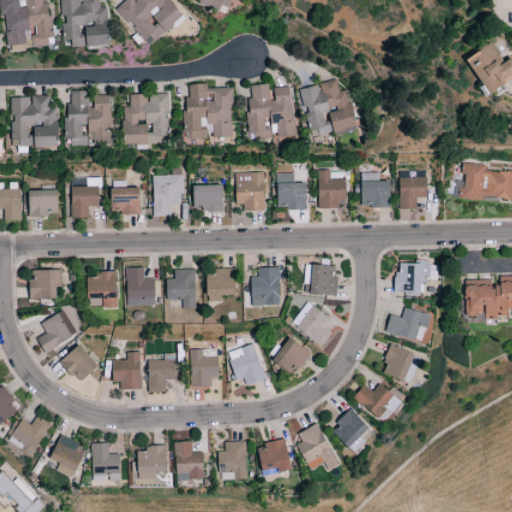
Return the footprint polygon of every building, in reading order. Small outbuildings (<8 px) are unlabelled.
[(0,0),(0,15),(3,15),(6,49),(51,45),(47,2),(41,3),(41,0),(0,0)] [(59,0),(62,41),(70,41),(70,47),(108,46),(106,8),(98,8),(98,0),(59,0)] [(182,16),(167,0),(125,0),(114,10),(148,47),(182,16)] [(198,0),(197,5),(225,14),(229,0),(198,0)] [(465,59),(486,95),(511,79),(511,60),(511,59),(502,64),(490,44),(465,59)] [(354,128),(347,90),(338,92),(336,80),(317,84),(318,86),(298,90),(306,130),(331,126),(332,132),(354,128)] [(232,138),(230,88),(206,89),(206,84),(188,85),(188,98),(183,98),(185,140),(209,139),(232,138)] [(290,87),(272,89),(274,100),(269,100),(267,85),(249,86),(250,100),(244,100),(247,134),(257,134),(258,140),(273,139),(273,138),(294,136),(290,87)] [(108,96),(93,97),(93,108),(88,108),(88,91),(69,92),(70,105),(66,105),(66,117),(63,117),(64,139),(81,139),(80,126),(87,126),(88,147),(111,145),(108,96)] [(145,145),(145,136),(168,136),(168,94),(147,94),(147,95),(129,95),(129,108),(122,108),(122,145),(145,145)] [(9,98),(10,148),(57,147),(56,108),(48,109),(48,96),(29,97),(29,98),(9,98)] [(510,200),(511,174),(511,171),(462,166),(461,176),(462,176),(460,199),(482,201),(482,197),(510,200)] [(152,218),(170,217),(169,206),(181,205),(181,167),(170,168),(170,176),(151,177),(152,218)] [(328,179),(328,171),(316,171),(317,210),(338,209),(338,201),(345,201),(344,179),(328,179)] [(263,212),(262,173),(233,174),(234,205),(241,205),(242,212),(263,212)] [(293,174),(275,174),(276,208),(285,207),(285,211),(305,211),(304,184),(293,184),(293,174)] [(70,219),(87,218),(87,207),(98,207),(97,178),(83,179),(83,188),(69,188),(70,219)] [(426,198),(425,178),(397,179),(398,210),(415,210),(415,198),(426,198)] [(354,194),(360,194),(360,208),(389,207),(388,182),(353,183),(354,194)] [(3,221),(20,221),(19,190),(2,190),(2,183),(0,183),(0,209),(3,210),(3,221)] [(192,187),(192,208),(201,208),(202,213),(221,212),(221,186),(192,187)] [(138,188),(109,189),(110,212),(119,212),(119,215),(139,215),(138,188)] [(56,190),(27,191),(28,217),(57,216),(56,190)] [(393,295),(419,295),(419,281),(433,281),(433,268),(429,268),(429,264),(398,263),(398,273),(393,273),(393,295)] [(303,295),(335,296),(335,266),(304,266),(303,295)] [(153,279),(142,280),(142,268),(124,269),(126,307),(154,306),(153,279)] [(250,307),(278,306),(277,279),(281,279),(281,268),(256,269),(257,277),(250,278),(250,307)] [(222,302),(221,296),(234,296),(233,269),(214,269),(214,275),(205,276),(206,302),(222,302)] [(194,309),(193,270),(173,271),(173,279),(165,280),(165,301),(181,300),(181,310),(194,309)] [(61,271),(31,271),(31,280),(27,280),(28,300),(55,299),(55,288),(61,287),(61,271)] [(86,278),(87,308),(115,308),(115,272),(94,272),(94,277),(86,278)] [(464,287),(464,316),(483,316),(483,318),(506,318),(506,312),(511,311),(511,282),(496,283),(496,287),(464,287)] [(321,327),(327,318),(305,303),(290,326),(321,347),(330,333),(321,327)] [(389,316),(384,333),(420,342),(422,331),(425,332),(429,316),(403,309),(400,319),(389,316)] [(39,324),(45,334),(36,339),(43,353),(76,336),(62,311),(39,324)] [(280,349),(275,346),(267,358),(293,376),(308,352),(288,338),(280,349)] [(242,379),(245,387),(264,380),(252,344),(226,353),(235,381),(242,379)] [(382,373),(409,385),(420,359),(389,345),(383,359),(387,361),(382,373)] [(60,359),(76,383),(96,369),(80,346),(60,359)] [(210,387),(210,379),(217,378),(216,350),(188,351),(189,388),(210,387)] [(126,361),(111,361),(111,383),(118,383),(118,391),(140,390),(139,352),(126,353),(126,361)] [(146,361),(147,393),(164,393),(164,381),(175,380),(174,360),(146,361)] [(400,402),(378,384),(371,393),(362,386),(351,399),(382,424),(400,402)] [(0,387),(0,423),(19,409),(1,386),(0,387)] [(368,429),(348,409),(335,423),(338,426),(331,433),(347,450),(355,442),(368,429)] [(30,426),(19,420),(7,443),(31,457),(49,424),(35,416),(30,426)] [(296,434),(301,443),(295,446),(305,464),(318,457),(326,472),(337,466),(316,424),(296,434)] [(55,471),(71,479),(85,449),(59,437),(49,460),(58,464),(55,471)] [(291,471),(283,439),(264,444),(265,447),(255,450),(261,473),(276,469),(277,474),(291,471)] [(202,453),(191,453),(191,442),(173,442),(174,481),(202,481),(202,453)] [(245,480),(244,442),(223,443),(223,452),(217,452),(218,481),(245,480)] [(107,455),(107,444),(90,444),(91,477),(107,476),(107,482),(119,481),(118,454),(107,455)] [(135,452),(136,463),(131,463),(131,480),(154,480),(154,473),(166,473),(165,446),(146,447),(146,452),(135,452)] [(15,478),(11,483),(0,472),(0,501),(7,509),(11,505),(17,511),(37,511),(43,507),(15,478)]
